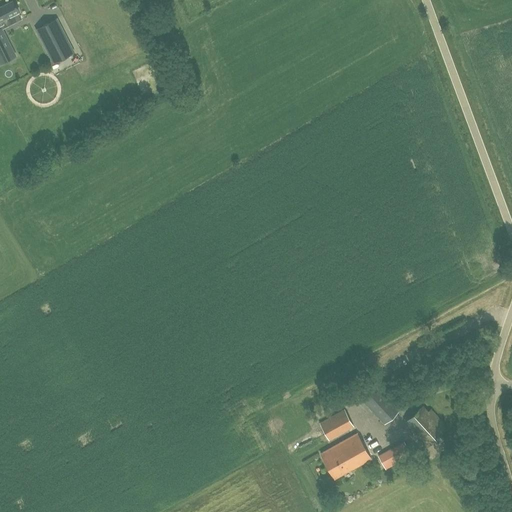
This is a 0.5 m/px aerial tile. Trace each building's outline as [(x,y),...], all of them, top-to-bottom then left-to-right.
[(0,61),(1,63),(15,56),(1,29),(10,24),(8,20),(11,19),(9,16),(19,11),(17,7),(16,5),(15,5),(14,1),(0,7),(0,61)] [(37,29),(54,63),(73,53),(56,19),(37,29)] [(384,424),(400,410),(376,384),(361,399),(384,424)] [(431,408),(428,410),(423,404),(404,422),(427,446),(448,427),(431,408)] [(329,440),(353,427),(344,410),(320,423),(329,440)] [(335,479),(371,458),(357,433),(321,454),(335,479)] [(385,469),(411,454),(404,442),(379,456),(385,469)]
